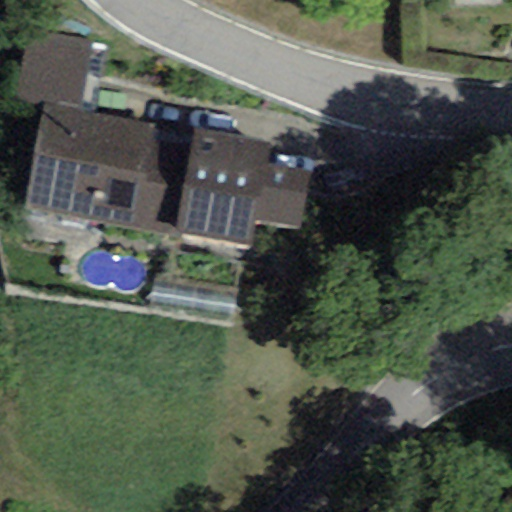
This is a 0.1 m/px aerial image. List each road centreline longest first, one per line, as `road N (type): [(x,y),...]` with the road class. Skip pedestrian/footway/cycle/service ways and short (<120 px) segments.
road 1 (tertiary): [(130,0),(223,50),(315,83),(393,101),(511,112)]
road 2 (tertiary): [(511,342),(479,350),(401,399),(298,511)]
